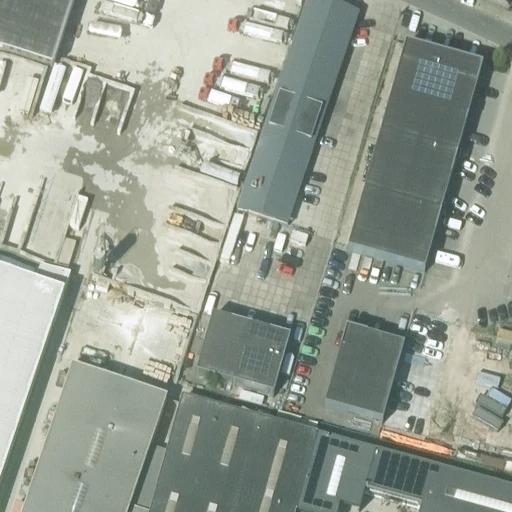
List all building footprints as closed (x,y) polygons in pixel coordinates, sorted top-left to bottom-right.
[(0,0),(0,54),(51,72),(74,0),(0,0)] [(509,13),(511,4),(511,0),(484,0),(484,1),(509,13)] [(308,3),(269,116),(318,133),(357,19),(308,3)] [(378,138),(456,160),(481,70),(457,63),(457,62),(428,54),(428,55),(403,48),(397,69),(398,69),(378,138)] [(301,182),(318,133),(269,116),(252,165),(301,182)] [(440,217),(456,160),(378,138),(362,196),(440,217)] [(284,231),(301,182),(252,165),(235,215),(284,231)] [(434,238),(440,217),(362,196),(346,254),(423,275),(434,238)] [(75,245),(62,241),(55,262),(55,265),(67,269),(68,266),(75,245)] [(0,483),(24,413),(30,394),(32,390),(63,297),(62,297),(64,291),(69,277),(67,276),(40,267),(35,281),(33,287),(24,284),(0,276),(0,483)] [(233,389),(250,331),(211,320),(194,378),(233,389)] [(288,342),(250,331),(233,389),(272,400),(288,342)] [(323,410),(381,427),(403,349),(366,339),(344,333),(323,410)] [(127,511),(165,403),(70,371),(22,511),(127,511)] [(295,511),(315,441),(179,403),(148,511),(295,511)] [(358,511),(363,497),(374,457),(315,441),(295,511),(337,511),(338,510),(344,511),(358,511)] [(511,511),(511,495),(374,457),(363,497),(417,511),(511,511)]
